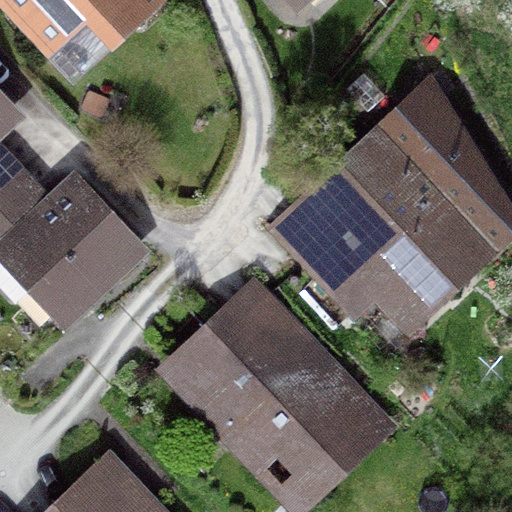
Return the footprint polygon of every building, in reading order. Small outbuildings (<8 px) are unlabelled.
[(105,0),(107,0),(134,28),(163,0),(10,0),(55,48),(105,0)] [(306,210),(394,305),(508,198),(431,73),(389,132),(306,210)] [(0,123),(8,116),(0,106),(0,123)] [(0,159),(0,189),(15,176),(0,159)] [(0,230),(36,197),(15,176),(0,189),(0,230)] [(38,281),(68,312),(134,250),(74,186),(0,255),(0,287),(12,300),(18,300),(38,281)] [(282,447),(303,470),(366,410),(324,366),(305,384),(278,383),(244,347),(228,346),(211,328),(169,368),(262,466),(282,447)] [(54,511),(146,511),(103,466),(54,511)]
